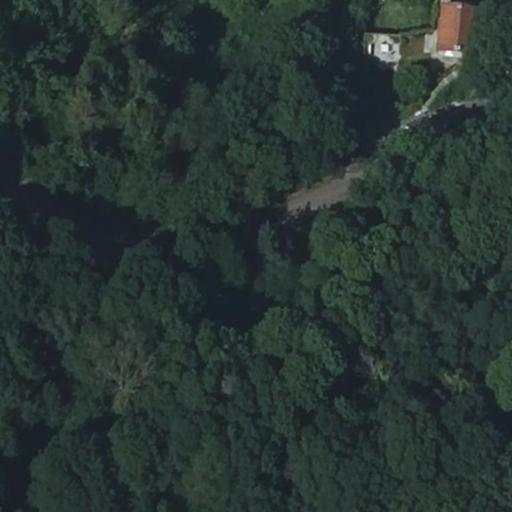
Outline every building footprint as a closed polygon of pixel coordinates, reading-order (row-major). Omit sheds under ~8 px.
[(486,2),(468,0),(436,0),(436,9),(448,10),(479,13),(485,14),(486,2)] [(511,0),(491,0),(491,2),(489,22),(511,11),(511,0)] [(479,13),(448,10),(444,52),(475,55),(477,36),(479,13)] [(479,13),(477,36),(483,36),(485,14),(479,13)] [(399,69),(400,38),(365,36),(364,68),(399,69)] [(378,144),(370,126),(346,138),(347,159),(378,144)]
